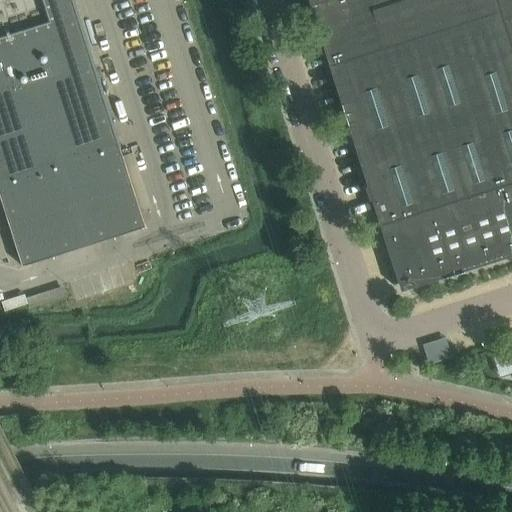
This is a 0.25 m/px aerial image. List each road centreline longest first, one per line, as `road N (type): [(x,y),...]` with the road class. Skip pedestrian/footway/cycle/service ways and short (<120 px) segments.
road 1 (motorway): [(511,498),(387,473),(246,464),(0,467)]
road 2 (unclassified): [(511,293),(374,334),(265,0)]
road 3 (unknown): [(173,222),(224,201),(230,185),(178,0)]
road 4 (unknown): [(173,222),(111,0)]
road 5 (unknown): [(0,266),(49,267),(173,222)]
